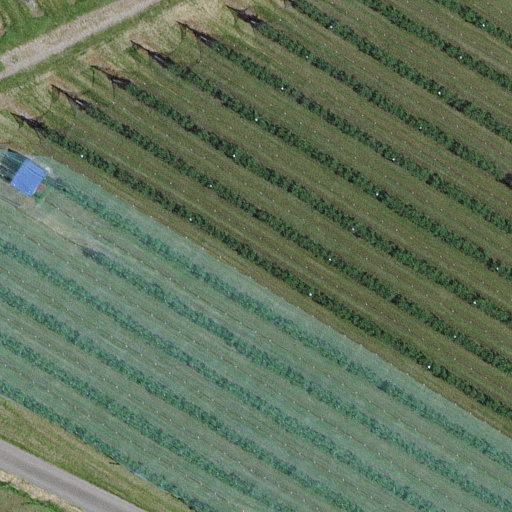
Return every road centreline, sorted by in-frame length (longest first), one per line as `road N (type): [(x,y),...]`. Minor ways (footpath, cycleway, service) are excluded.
road 1 (track): [(0,86),(176,0)]
road 2 (unclassified): [(0,454),(116,511)]
